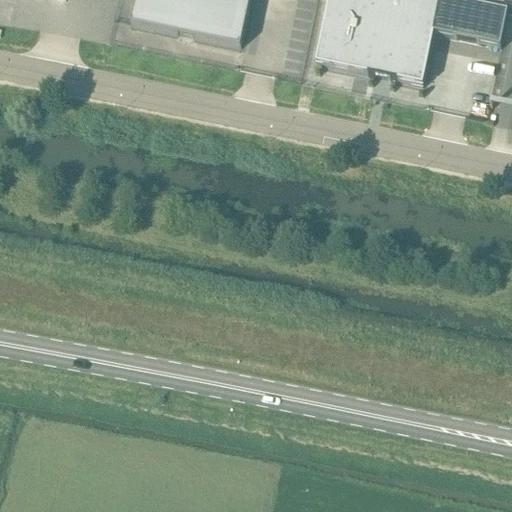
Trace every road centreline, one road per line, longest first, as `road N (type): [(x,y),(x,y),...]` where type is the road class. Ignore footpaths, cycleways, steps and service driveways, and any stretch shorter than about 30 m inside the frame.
road 1 (unclassified): [(0,69),(511,175)]
road 2 (primary): [(511,442),(0,345)]
